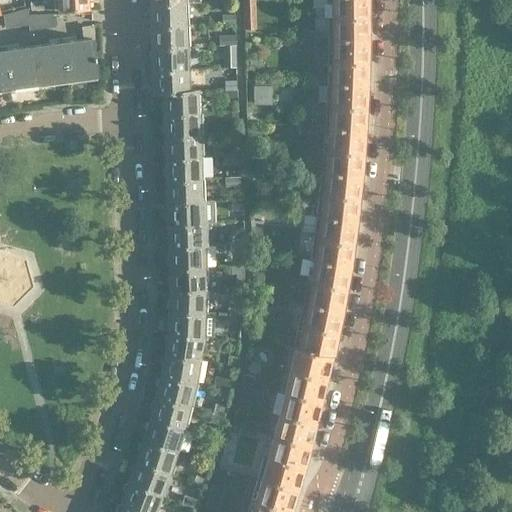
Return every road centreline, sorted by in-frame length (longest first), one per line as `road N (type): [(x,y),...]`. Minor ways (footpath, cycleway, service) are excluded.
road 1 (residential): [(390,0),(382,193),(362,329),(328,465),(353,498)]
road 2 (primary): [(353,498),(404,271),(422,0)]
road 3 (residential): [(120,106),(132,316),(109,431),(74,511)]
road 4 (residential): [(0,124),(120,106)]
